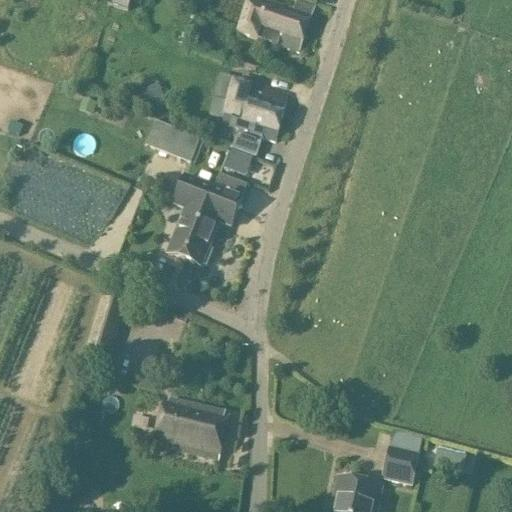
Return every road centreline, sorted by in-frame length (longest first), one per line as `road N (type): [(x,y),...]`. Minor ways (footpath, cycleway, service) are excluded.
road 1 (residential): [(257,332),(264,263),(340,0)]
road 2 (residential): [(257,332),(0,219)]
road 3 (residential): [(253,511),(257,332)]
